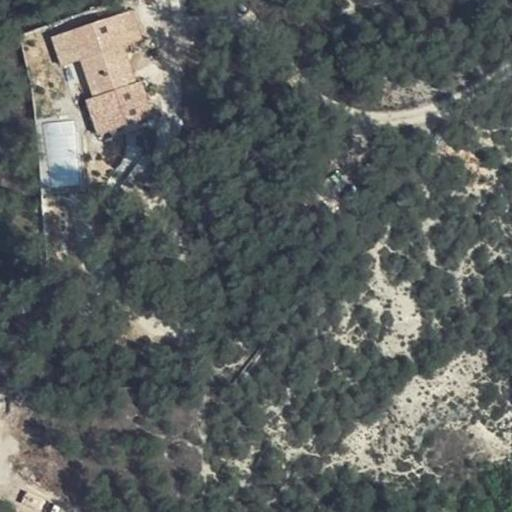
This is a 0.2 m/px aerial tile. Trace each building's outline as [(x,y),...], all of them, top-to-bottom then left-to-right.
[(123,35),(136,30),(130,12),(117,17),(123,35)] [(81,61),(89,83),(103,81),(105,42),(123,35),(117,17),(72,33),(81,61)] [(140,42),(136,30),(123,35),(127,46),(140,42)] [(63,68),(81,61),(72,33),(53,39),(63,68)] [(103,81),(89,83),(94,99),(105,134),(150,118),(139,83),(134,85),(125,88),(122,76),(130,73),(122,48),(127,46),(123,35),(105,42),(103,81)] [(134,85),(130,73),(122,76),(125,88),(134,85)] [(105,134),(94,99),(86,102),(98,136),(105,134)]
